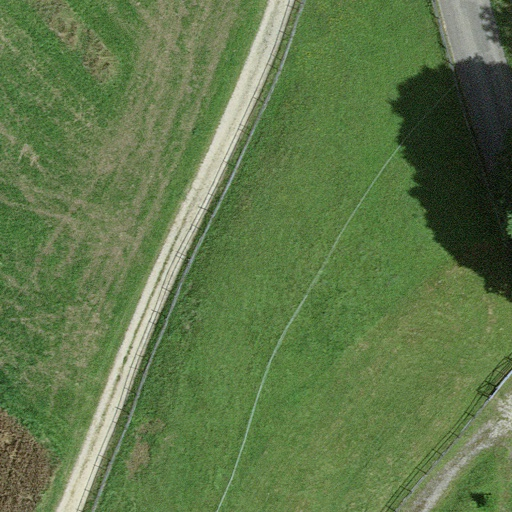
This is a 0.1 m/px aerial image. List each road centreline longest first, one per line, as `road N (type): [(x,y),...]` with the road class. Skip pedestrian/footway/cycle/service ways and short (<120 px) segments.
road 1 (unclassified): [(284,0),(154,300),(74,511)]
road 2 (residential): [(460,0),(511,164)]
